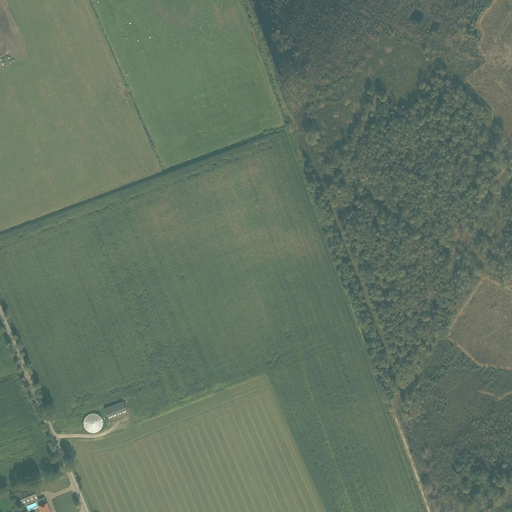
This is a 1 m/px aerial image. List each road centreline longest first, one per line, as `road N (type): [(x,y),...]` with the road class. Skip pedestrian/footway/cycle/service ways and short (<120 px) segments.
road 1 (track): [(429,511),(396,405),(472,296),(503,288)]
road 2 (unclassified): [(85,511),(0,314)]
